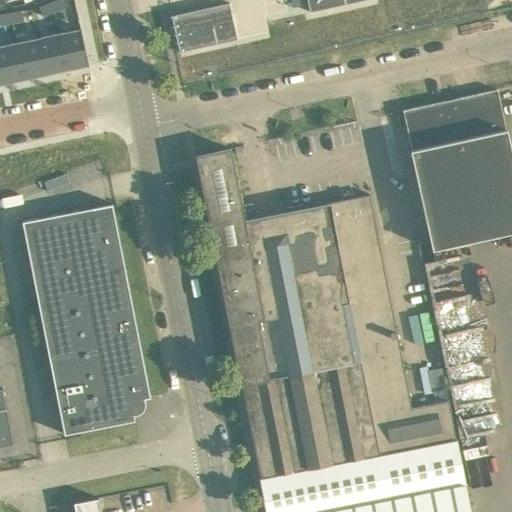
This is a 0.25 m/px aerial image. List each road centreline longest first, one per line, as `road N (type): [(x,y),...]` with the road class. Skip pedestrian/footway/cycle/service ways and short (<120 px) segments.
road 1 (unclassified): [(144,126),(511,48)]
road 2 (unclassified): [(208,446),(144,126)]
road 3 (unknown): [(35,482),(31,416),(0,253)]
road 4 (unknown): [(511,435),(491,317),(498,280),(511,262)]
road 5 (unclassified): [(208,446),(35,482)]
road 6 (unknown): [(0,200),(153,171)]
road 7 (residential): [(0,127),(138,97)]
